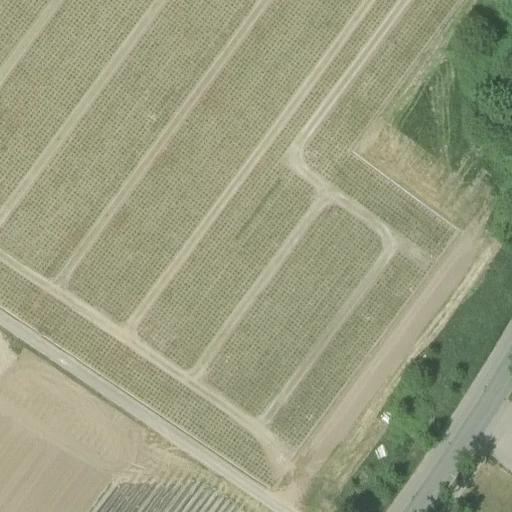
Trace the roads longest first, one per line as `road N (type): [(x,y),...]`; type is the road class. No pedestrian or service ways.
road 1 (unclassified): [(277,511),(0,323)]
road 2 (secondary): [(511,363),(418,511)]
